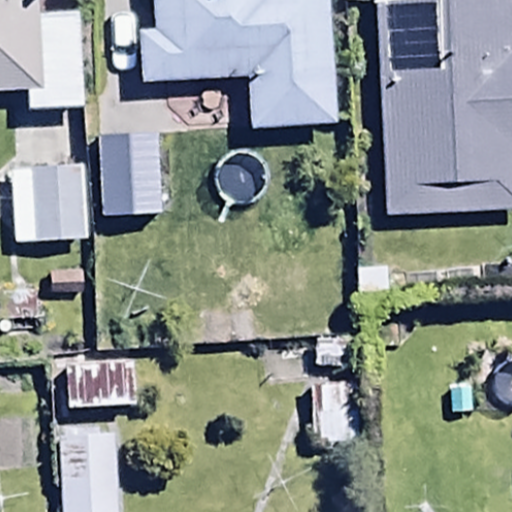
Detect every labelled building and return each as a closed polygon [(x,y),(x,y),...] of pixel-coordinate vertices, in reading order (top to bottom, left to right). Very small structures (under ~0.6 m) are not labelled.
[(0,0),(0,98),(27,97),(29,120),(86,116),(80,23),(38,26),(35,0),(0,0)] [(340,134),(330,0),(151,0),(154,36),(138,38),(141,92),(246,85),(250,140),(340,134)] [(511,25),(511,0),(375,0),(382,225),(511,221),(511,25)] [(88,175),(90,236),(154,234),(151,147),(87,149),(88,175)] [(90,236),(88,175),(9,177),(11,252),(91,249),(90,236)] [(344,235),(251,238),(256,355),(362,351),(360,309),(348,310),(344,235)] [(134,366),(64,369),(66,417),(137,414),(134,366)] [(359,391),(310,391),(310,451),(358,452),(359,391)] [(118,511),(116,443),(57,445),(58,511),(118,511)]
